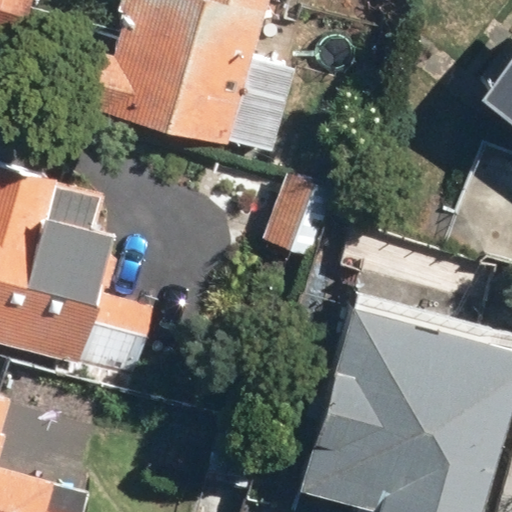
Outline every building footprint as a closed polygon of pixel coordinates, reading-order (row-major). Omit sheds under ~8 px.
[(0,0),(0,52),(8,55),(15,12),(20,0),(0,0)] [(104,0),(102,6),(111,9),(81,110),(220,144),(221,138),(265,149),(286,65),(241,54),(256,0),(104,0)] [(511,29),(460,93),(511,134),(511,29)] [(0,342),(65,360),(67,352),(129,370),(148,302),(86,285),(101,230),(83,225),(91,195),(45,182),(47,176),(0,163),(0,342)] [(470,511),(511,349),(331,303),(284,489),(364,509),(363,511),(470,511)] [(0,511),(78,511),(84,490),(0,466),(0,511)]
